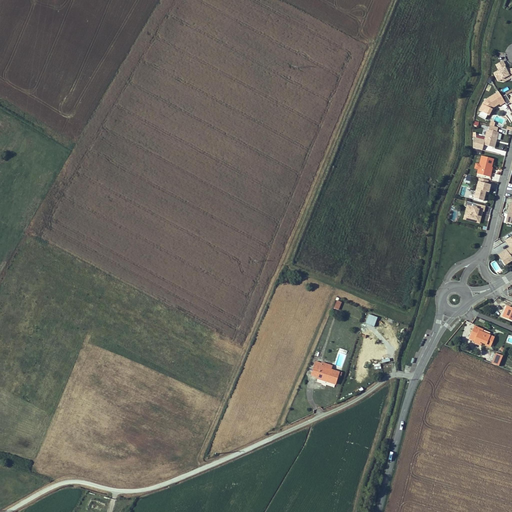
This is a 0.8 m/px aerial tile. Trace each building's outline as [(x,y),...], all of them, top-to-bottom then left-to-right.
[(504,60),(496,64),(499,69),(494,72),(499,81),(502,81),(504,82),(508,80),(511,80),(511,67),(508,68),(504,60)] [(501,105),(506,102),(499,91),(486,99),(484,101),(480,109),(490,115),(494,108),(494,107),(500,104),(501,105)] [(492,120),(489,129),(498,131),(499,127),(495,126),(496,122),(492,120)] [(496,147),(499,132),(488,129),(485,139),(477,137),(476,132),(474,132),(473,148),(483,150),(485,144),(496,147)] [(495,158),(482,155),(480,163),(476,162),(475,168),(479,169),(478,173),(491,176),(493,167),(495,158)] [(490,180),(479,177),(474,199),(484,202),(487,192),(490,193),(492,184),(489,184),(490,180)] [(486,206),(466,200),(464,206),(467,206),(463,219),(480,224),(483,211),(485,212),(486,206)] [(511,237),(506,241),(511,248),(499,256),(506,265),(511,261),(511,237)] [(491,263),(495,272),(500,270),(496,260),(491,263)] [(511,320),(511,308),(507,306),(503,316),(511,320)] [(475,326),(472,334),(477,336),(475,341),(480,343),(481,342),(482,343),(491,347),(495,338),(482,332),(483,330),(475,326)] [(497,353),(492,363),(499,366),(503,356),(497,353)] [(335,384),(338,377),(340,377),(341,373),(331,370),(321,366),(321,364),(315,362),(311,375),(317,377),(317,378),(323,380),(324,379),(327,380),(327,381),(335,384)]
